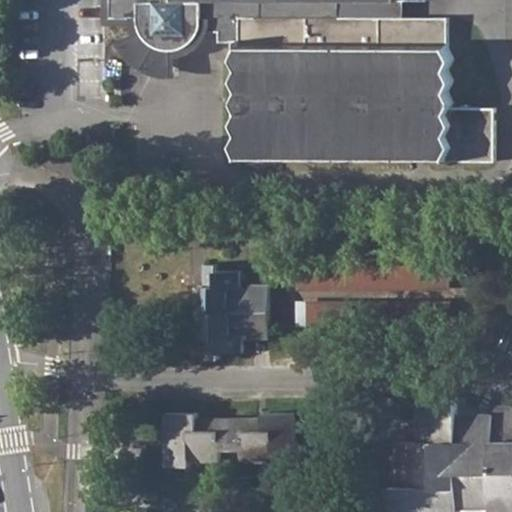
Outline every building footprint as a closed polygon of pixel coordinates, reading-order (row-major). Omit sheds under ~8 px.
[(113,0),(113,9),(121,17),(142,16),(143,20),(144,24),(145,27),(146,29),(149,32),(153,37),(156,39),(159,41),(163,43),(167,45),(171,45),(175,46),(178,45),(182,44),(186,43),(190,41),(194,39),(196,37),(199,34),(201,32),(205,28),(224,28),(224,39),(245,38),(245,45),(238,55),(244,67),(238,79),(243,91),(237,100),(243,113),(238,122),(243,134),(236,145),(244,159),(497,161),(497,108),(455,108),(457,103),(452,92),(456,81),(451,70),(457,60),(449,45),(450,17),(342,17),(341,0),(113,0)] [(407,0),(341,0),(342,17),(407,17),(407,0)] [(454,265),(301,264),(301,290),(454,290),(454,265)] [(202,286),(202,311),(204,311),(273,313),(273,285),(254,285),(253,288),(244,288),(244,271),(221,271),(221,265),(209,266),(208,286),(202,286)] [(454,300),(301,301),(301,326),(454,326),(454,300)] [(273,313),(204,311),(204,338),(210,337),(210,360),(221,359),(222,353),(246,353),(247,333),(252,334),(253,339),(272,339),(273,325),(273,313)] [(460,398),(421,399),(421,442),(400,442),(400,486),(392,486),(392,511),(459,511),(460,511),(494,510),(493,511),(511,511),(511,407),(496,408),(496,415),(460,416),(460,398)] [(171,412),(170,465),(193,466),(193,460),(222,460),(222,449),(243,449),(243,460),(274,460),(274,467),(295,467),(296,414),(266,413),(266,420),(201,418),(201,413),(171,412)]
